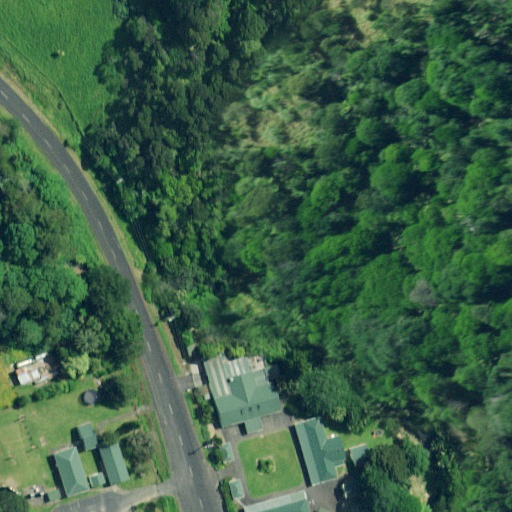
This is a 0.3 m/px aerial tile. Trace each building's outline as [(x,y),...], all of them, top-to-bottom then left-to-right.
[(202,381),(211,411),(274,394),(266,364),(241,371),(237,353),(217,358),(221,376),(202,381)] [(30,373),(27,367),(14,374),(21,386),(42,375),(38,369),(30,373)] [(283,411),(300,472),(326,464),(322,448),(335,443),(326,415),(312,419),(308,402),(283,411)] [(90,435),(104,474),(119,468),(105,429),(90,435)] [(78,476),(64,435),(43,442),(57,483),(78,476)] [(235,462),(230,445),(220,449),(225,465),(235,462)] [(375,464),(370,448),(354,452),(359,469),(375,464)] [(105,487),(103,477),(91,479),(92,489),(105,487)] [(294,477),(237,493),(242,511),(262,511),(301,501),(294,477)] [(362,497),(359,484),(345,487),(348,500),(362,497)] [(59,491),(48,495),(51,505),(62,501),(59,491)]
